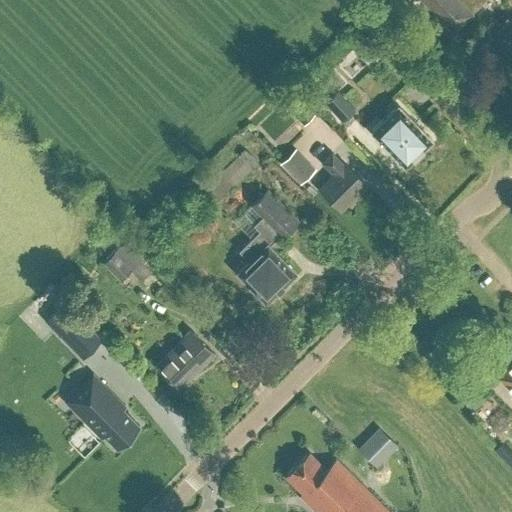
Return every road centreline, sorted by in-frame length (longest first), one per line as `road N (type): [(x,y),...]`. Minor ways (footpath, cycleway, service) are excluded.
road 1 (unclassified): [(511,173),(420,252),(161,511)]
road 2 (unclassified): [(511,168),(348,0)]
